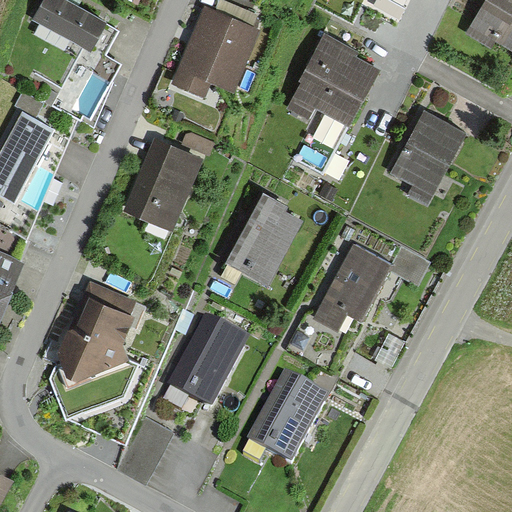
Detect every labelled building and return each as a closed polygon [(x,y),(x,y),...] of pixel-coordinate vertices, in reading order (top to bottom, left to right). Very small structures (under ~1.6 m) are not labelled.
[(102,16),(69,0),(45,0),(36,17),(89,43),(102,16)] [(511,0),(487,0),(471,30),(489,40),(494,32),(511,41),(511,0)] [(255,30),(208,10),(178,81),(202,91),(209,74),(233,84),(255,30)] [(375,66),(327,41),(294,104),(308,112),(315,99),(348,117),(375,66)] [(53,123),(22,107),(0,148),(0,190),(14,198),(53,123)] [(465,132),(426,111),(395,168),(433,189),(465,132)] [(198,155),(157,139),(130,206),(171,222),(198,155)] [(299,219),(265,201),(232,261),(265,279),(299,219)] [(388,260),(356,243),(319,313),(341,324),(350,308),(360,314),(388,260)] [(0,253),(0,298),(16,261),(0,253)] [(131,310),(91,294),(77,331),(70,328),(61,353),(67,368),(79,370),(91,365),(124,355),(120,338),(131,310)] [(250,339),(206,316),(169,386),(213,410),(250,339)] [(329,395),(285,371),(248,440),(292,464),(329,395)] [(0,494),(9,478),(0,473),(0,494)]
